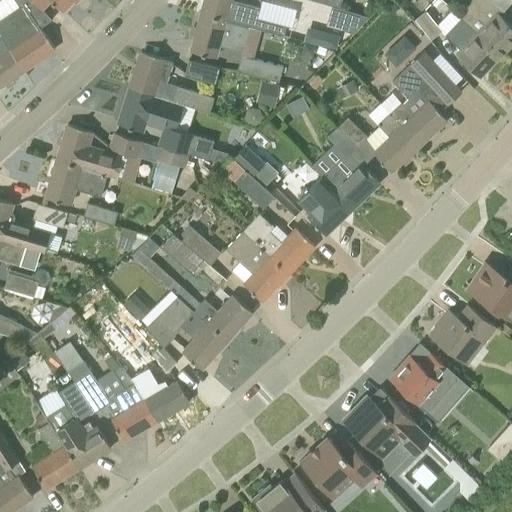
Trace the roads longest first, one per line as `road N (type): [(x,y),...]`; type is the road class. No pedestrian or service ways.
road 1 (unclassified): [(260,395),(511,136)]
road 2 (unclassified): [(0,138),(140,0)]
road 3 (residential): [(120,511),(260,395)]
